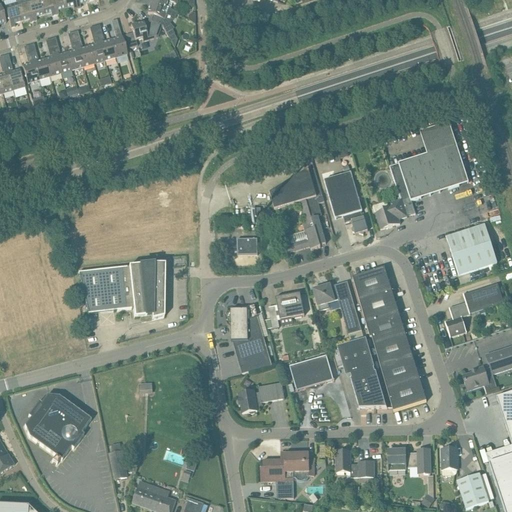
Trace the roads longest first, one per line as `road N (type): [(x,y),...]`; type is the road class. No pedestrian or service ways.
road 1 (residential): [(205,283),(202,204),(219,171),(433,97),(452,76),(439,31),(424,15),(255,67),(233,66),(205,45),(200,0)]
road 2 (residential): [(232,433),(441,423),(452,399),(412,266),(390,248),(205,283)]
road 3 (secondary): [(0,193),(511,28)]
road 4 (residential): [(0,388),(207,329)]
road 5 (residential): [(123,0),(103,16),(0,44)]
road 6 (residential): [(64,511),(37,491),(0,408)]
